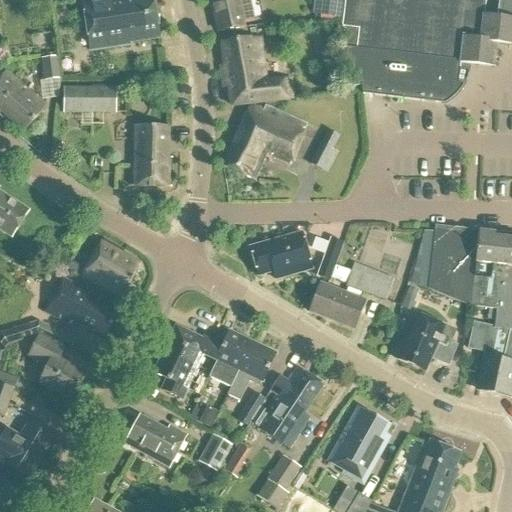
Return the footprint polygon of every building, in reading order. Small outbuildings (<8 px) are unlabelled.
[(153,0),(92,0),(82,2),(90,53),(130,47),(130,45),(160,40),(153,0)] [(211,0),(212,6),(215,20),(218,34),(235,31),(244,29),(243,25),(254,22),(250,4),(249,0),(211,0)] [(325,0),(324,18),(343,20),(345,0),(325,0)] [(476,17),(477,0),(346,0),(343,26),(353,87),(361,86),(363,95),(445,105),(449,103),(452,100),(456,97),(459,94),(461,90),(463,86),(459,83),(461,70),(469,71),(469,68),(484,69),(493,71),(496,46),(507,48),(507,49),(511,50),(511,48),(511,0),(505,0),(503,20),(490,19),(476,17)] [(266,81),(260,39),(220,44),(223,67),(220,67),(223,90),(229,89),(231,105),(293,98),(291,79),(266,81)] [(41,61),(44,83),(60,81),(57,59),(41,61)] [(45,108),(6,74),(0,81),(0,113),(23,133),(45,108)] [(62,117),(115,118),(115,93),(63,93),(62,117)] [(223,166),(255,181),(267,154),(290,165),(307,124),(266,105),(264,109),(252,104),(223,166)] [(168,130),(133,130),(132,187),(171,188),(172,161),(168,161),(168,130)] [(326,132),(309,166),(328,175),(338,154),(333,152),(339,139),(326,132)] [(0,231),(11,239),(29,213),(0,194),(0,231)] [(311,269),(301,232),(249,247),(257,276),(273,272),(275,280),(311,269)] [(431,292),(466,307),(475,236),(438,232),(431,292)] [(475,236),(466,307),(469,308),(496,311),(501,330),(473,324),(467,349),(484,353),(479,376),(481,376),(478,392),(509,399),(511,382),(511,239),(478,236),(478,237),(475,236)] [(329,240),(315,278),(329,283),(330,280),(347,286),(346,289),(385,304),(394,281),(353,266),(350,273),(335,268),(343,245),(329,240)] [(119,250),(103,242),(83,280),(122,301),(141,266),(117,253),(119,250)] [(119,310),(63,281),(46,315),(74,329),(77,324),(105,338),(119,310)] [(340,292),(319,284),(309,312),(353,330),(364,301),(340,292)] [(407,290),(400,310),(412,315),(419,295),(407,290)] [(403,344),(396,360),(424,372),(430,359),(447,366),(456,347),(449,344),(454,332),(443,327),(413,314),(401,343),(403,344)] [(38,336),(38,337),(57,347),(57,349),(64,352),(72,357),(78,346),(37,324),(0,335),(0,347),(6,350),(8,346),(38,336)] [(203,357),(206,358),(213,343),(205,339),(204,342),(176,328),(164,354),(197,369),(203,357)] [(216,340),(214,343),(213,343),(206,358),(217,363),(209,379),(230,389),(251,344),(229,333),(224,343),(216,340)] [(59,361),(64,352),(57,349),(57,347),(38,337),(27,357),(49,369),(40,385),(72,403),(87,376),(59,361)] [(277,356),(251,344),(230,389),(226,396),(240,402),(248,383),(251,384),(251,383),(258,386),(260,384),(263,385),(277,356)] [(182,402),(197,369),(164,354),(154,375),(167,381),(162,392),(182,402)] [(269,394),(276,399),(266,414),(259,410),(250,424),(257,429),(289,450),(309,420),(304,417),(323,388),(297,371),(288,385),(279,379),(269,394)] [(0,386),(0,401),(8,405),(13,391),(0,386)] [(250,424),(259,410),(259,409),(263,401),(253,395),(235,424),(246,430),(250,424)] [(190,420),(212,431),(219,414),(206,408),(202,416),(194,412),(190,420)] [(386,424),(362,411),(354,425),(350,423),(332,458),(352,468),(349,474),(367,484),(388,443),(378,438),(386,424)] [(168,433),(141,418),(125,446),(169,470),(186,438),(170,429),(168,433)] [(0,441),(0,462),(5,465),(5,466),(29,480),(52,442),(28,427),(20,440),(6,431),(0,441)] [(212,438),(198,463),(219,474),(232,449),(212,438)] [(383,511),(369,507),(365,511),(442,511),(455,477),(453,475),(460,455),(430,444),(430,446),(423,443),(413,467),(417,468),(400,511),(383,511)] [(245,467),(232,459),(224,473),(237,481),(245,467)] [(283,459),(266,482),(283,494),(299,470),(283,459)] [(14,511),(26,497),(0,477),(0,511),(14,511)] [(341,500),(333,511),(349,511),(352,507),(341,500)] [(113,511),(95,502),(89,511),(113,511)]
